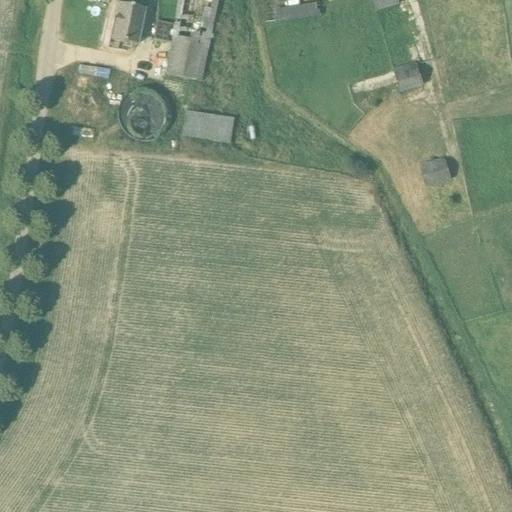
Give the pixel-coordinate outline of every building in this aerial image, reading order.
[(143,0),(126,0),(125,6),(117,4),(110,41),(136,47),(144,10),(141,9),(143,0)] [(217,0),(178,0),(173,25),(156,22),(153,40),(170,43),(164,76),(200,84),(217,0)] [(262,0),(266,23),(321,16),(321,10),(322,10),(321,5),(328,4),(326,0),(262,0)] [(400,5),(398,0),(372,0),(376,12),(400,5)] [(424,86),(417,62),(393,70),(400,93),(424,86)] [(147,90),(143,89),(142,89),(138,90),(136,91),(131,93),(127,96),(124,98),(123,100),(121,103),(119,108),(118,110),(118,113),(118,115),(118,118),(118,120),(119,123),(121,128),(122,130),(124,132),(125,133),(130,138),(132,139),(135,140),(137,141),(139,142),(142,142),(148,142),(151,141),(154,141),(156,140),(158,139),(160,138),(164,134),(166,131),(167,129),(169,127),(170,124),(171,122),(171,120),(171,117),(171,113),(171,112),(170,109),(169,105),(167,102),(162,97),(161,95),(157,93),(154,91),(152,90),(150,90),(147,90)] [(233,119),(185,112),(181,137),(230,144),(233,119)] [(452,181),(445,158),(421,165),(428,187),(452,181)]
